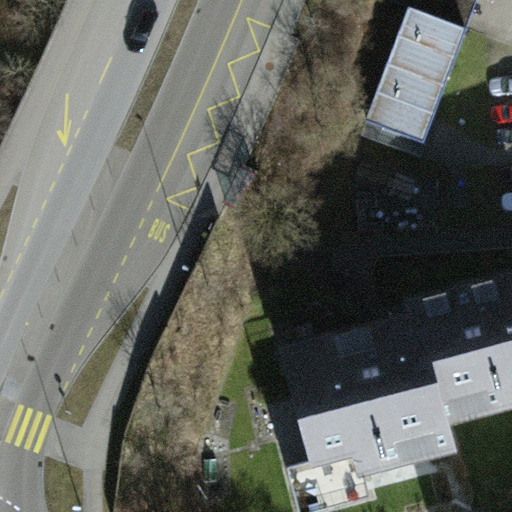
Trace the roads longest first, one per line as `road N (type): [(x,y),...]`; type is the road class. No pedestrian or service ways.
road 1 (secondary): [(11,511),(51,372),(155,191),(241,0)]
road 2 (secondary): [(132,0),(0,335)]
